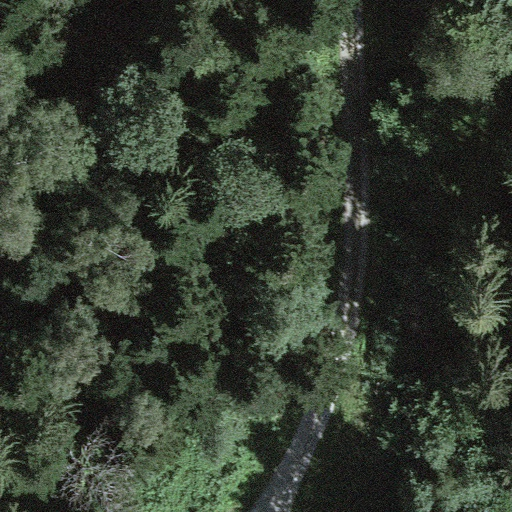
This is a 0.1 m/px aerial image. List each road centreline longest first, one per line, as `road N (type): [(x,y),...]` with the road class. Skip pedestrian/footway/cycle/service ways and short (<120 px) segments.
road 1 (track): [(349,0),(361,115),(354,366),(270,511)]
road 2 (track): [(350,12),(511,15)]
